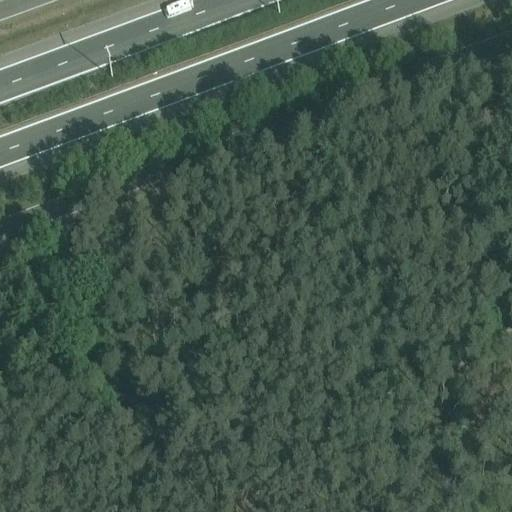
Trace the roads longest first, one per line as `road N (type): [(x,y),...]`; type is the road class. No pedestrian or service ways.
road 1 (tertiary): [(511,54),(0,236)]
road 2 (motorway): [(0,152),(413,0)]
road 3 (track): [(511,329),(112,511)]
road 4 (motorway): [(236,0),(0,87)]
